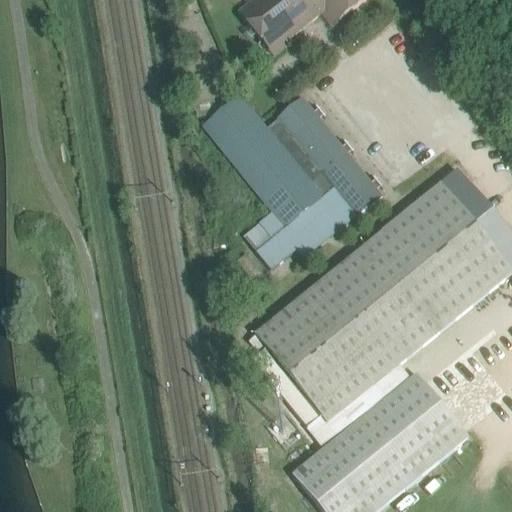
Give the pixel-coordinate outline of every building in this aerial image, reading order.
[(244,0),(249,6),(238,15),(274,58),(289,46),(286,43),(321,15),(332,29),(367,0),(244,0)] [(382,198),(303,100),(265,130),(241,99),(203,130),(272,215),(259,226),(271,241),(255,254),(270,273),(296,252),(303,262),(382,198)] [(326,426),(398,368),(511,276),(511,239),(458,174),(255,338),(267,352),(326,426)] [(236,264),(261,295),(271,288),(246,256),(236,264)] [(411,383),(398,368),(326,426),(267,352),(252,365),(325,452),(292,479),(319,511),(379,511),(468,440),(417,378),(411,383)]
